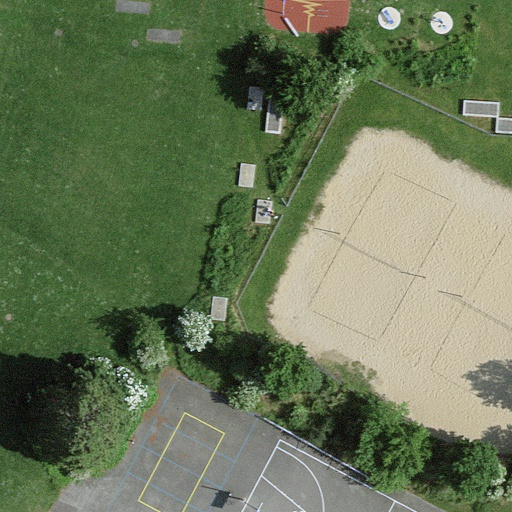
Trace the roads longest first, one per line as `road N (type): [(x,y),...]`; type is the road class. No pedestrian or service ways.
road 1 (motorway): [(0,221),(298,265),(511,282)]
road 2 (motorway): [(511,160),(92,119),(0,101)]
